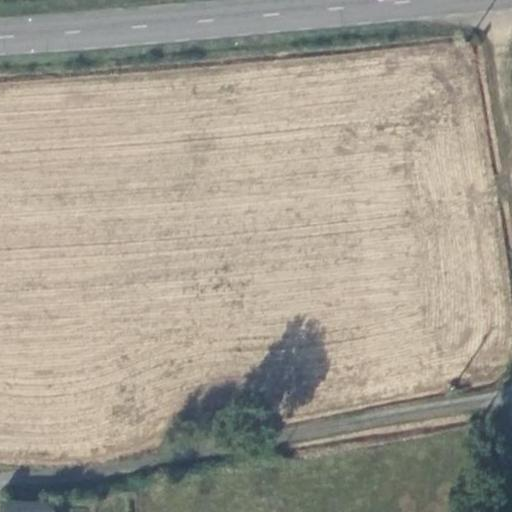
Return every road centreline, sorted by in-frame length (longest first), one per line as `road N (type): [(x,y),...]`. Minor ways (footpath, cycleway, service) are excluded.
road 1 (primary): [(444,0),(0,36)]
road 2 (track): [(511,129),(491,0)]
